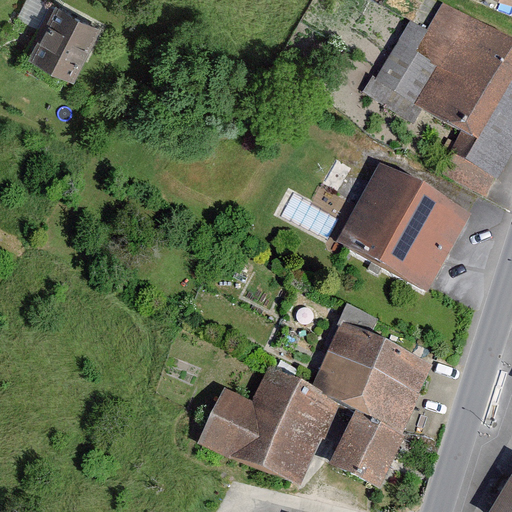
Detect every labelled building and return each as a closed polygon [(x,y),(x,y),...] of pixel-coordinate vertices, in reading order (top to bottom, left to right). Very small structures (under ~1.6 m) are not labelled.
[(511,45),(444,4),(425,36),(412,57),(432,69),(411,103),(419,108),(467,137),(444,174),(484,199),(511,152),(511,45)] [(28,59),(73,81),(100,28),(55,5),(28,59)] [(412,57),(425,36),(410,27),(376,82),(373,80),(365,93),(412,121),(419,108),(411,103),(432,69),(412,57)] [(469,217),(380,168),(337,245),(426,294),(469,217)] [(345,308),(340,332),(311,393),(336,405),(355,414),(400,435),(431,370),(368,340),(377,323),(345,308)] [(299,487),(336,405),(311,393),(267,373),(252,406),(223,392),(199,444),(299,487)] [(355,414),(329,468),(379,491),(404,437),(400,435),(355,414)] [(511,511),(511,483),(493,511),(511,511)]
